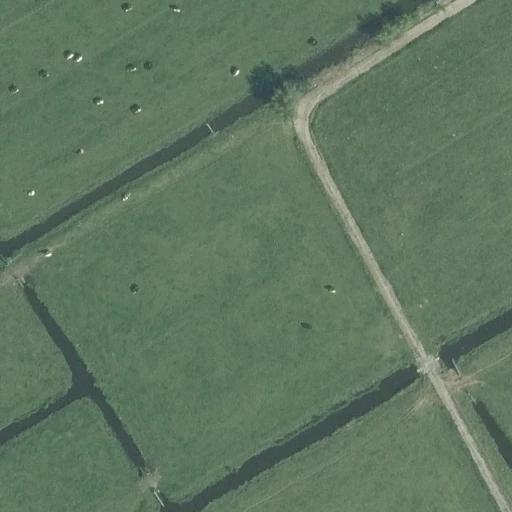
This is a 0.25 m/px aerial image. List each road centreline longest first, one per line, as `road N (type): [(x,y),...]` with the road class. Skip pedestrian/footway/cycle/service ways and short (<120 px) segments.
road 1 (track): [(469,0),(300,108),(304,144),(506,511)]
road 2 (track): [(2,282),(300,108)]
